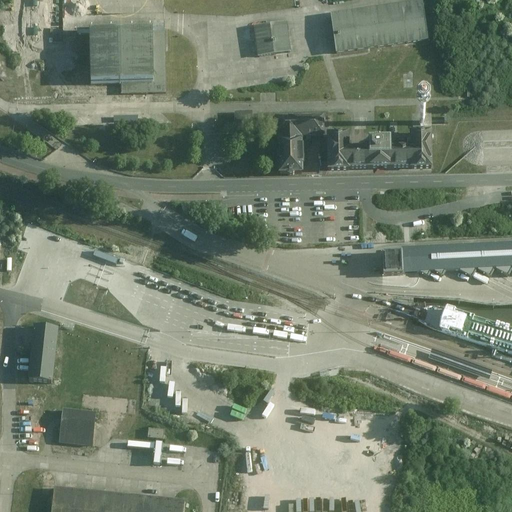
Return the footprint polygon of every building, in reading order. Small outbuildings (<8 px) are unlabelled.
[(416,0),(331,14),(337,53),(417,41),(429,39),(423,0),(416,0)] [(292,50),(288,19),(254,24),(259,55),(292,50)] [(157,31),(89,33),(90,84),(124,83),(124,91),(166,91),(165,31),(157,31)] [(238,124),(255,124),(255,111),(238,111),(238,124)] [(295,175),(302,175),(300,136),(321,135),(320,117),(277,119),(280,176),(287,175),(290,177),(293,176),(295,175)] [(413,147),(393,148),(393,137),(373,137),(373,148),(354,149),(353,131),(331,132),(332,171),(438,169),(437,132),(413,132),(413,147)] [(445,285),(449,278),(468,277),(478,282),(481,276),(486,276),(496,282),(500,275),(502,275),(511,280),(511,245),(395,253),(397,282),(408,281),(417,280),(428,286),(432,279),(435,279),(445,285)] [(33,348),(29,381),(53,383),(58,330),(35,328),(33,348)] [(431,352),(428,361),(488,383),(492,373),(431,352)] [(101,396),(100,408),(136,410),(137,398),(101,396)] [(29,397),(29,431),(44,432),(45,397),(29,397)] [(261,412),(269,403),(266,401),(258,410),(261,412)] [(344,423),(345,411),(334,410),(334,423),(344,423)] [(64,411),(61,444),(93,447),(97,414),(64,411)] [(165,430),(150,429),(149,438),(164,440),(165,430)] [(129,459),(164,464),(167,443),(159,442),(157,457),(130,453),(129,459)] [(53,488),(50,511),(184,511),(185,501),(110,494),(53,488)]
